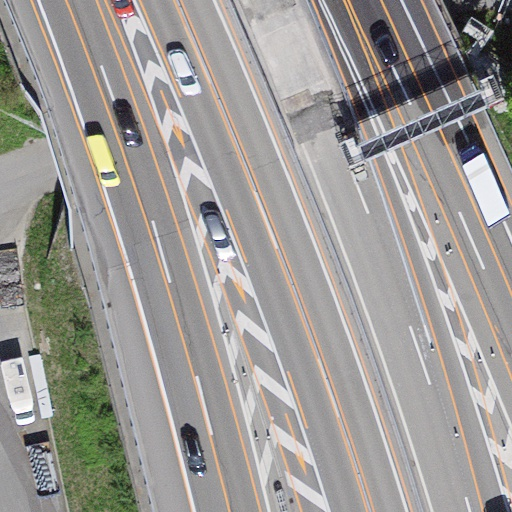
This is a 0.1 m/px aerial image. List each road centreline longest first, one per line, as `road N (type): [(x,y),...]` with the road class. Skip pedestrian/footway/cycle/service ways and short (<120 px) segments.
road 1 (motorway): [(173,0),(262,212),(367,511)]
road 2 (motorway): [(469,511),(417,347),(278,0)]
road 3 (motorway): [(75,0),(159,246),(230,511)]
road 4 (motorway): [(511,335),(361,0)]
